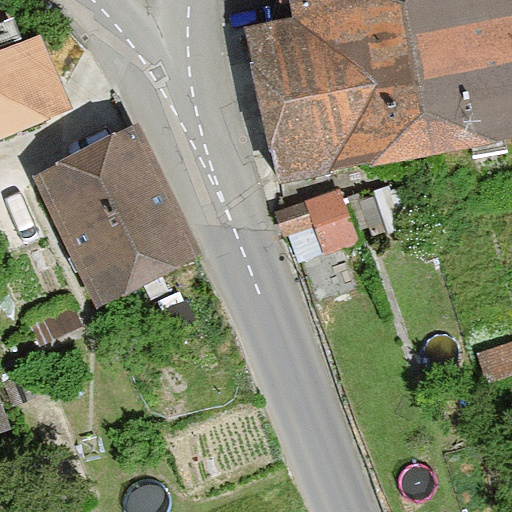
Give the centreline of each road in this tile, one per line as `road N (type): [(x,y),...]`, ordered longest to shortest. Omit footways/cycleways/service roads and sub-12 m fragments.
road 1 (tertiary): [(346,511),(188,113)]
road 2 (tertiary): [(188,113),(93,0)]
